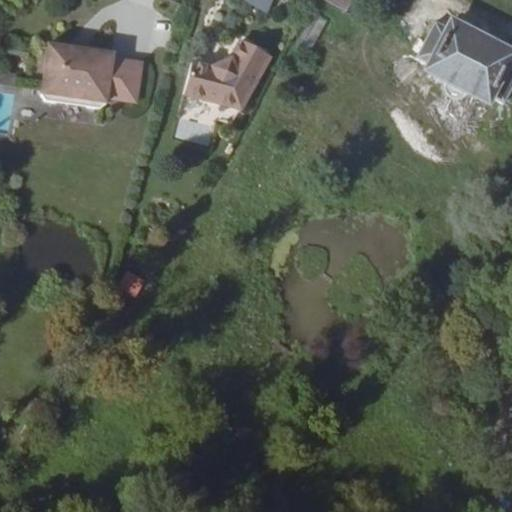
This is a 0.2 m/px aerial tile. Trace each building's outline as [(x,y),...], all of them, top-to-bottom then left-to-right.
[(321,0),(346,13),(353,0),(321,0)] [(314,14),(296,46),(310,54),(328,21),(314,14)] [(511,56),(511,54),(451,23),(448,29),(434,22),(414,60),(428,67),(426,72),(445,82),(487,104),(490,98),(503,105),(511,88),(511,61),(510,60),(511,56)] [(211,69),(191,64),(183,95),(239,111),(269,58),(240,42),(229,62),(232,66),(214,74),(211,69)] [(72,49),(48,45),(40,96),(44,103),(56,104),(64,99),(82,102),(87,109),(98,111),(105,106),(106,100),(136,104),(141,65),(112,60),(113,55),(88,51),(87,56),(72,54),(72,49)] [(229,62),(211,69),(214,74),(232,66),(229,62)] [(0,124),(28,126),(30,95),(15,94),(14,112),(3,111),(5,77),(0,76),(0,124)] [(467,94),(445,82),(444,85),(444,89),(445,94),(448,96),(452,99),(457,99),(461,98),(465,96),(467,94)] [(56,104),(87,109),(82,102),(64,99),(56,104)] [(256,185),(281,175),(268,141),(245,151),(256,185)]
